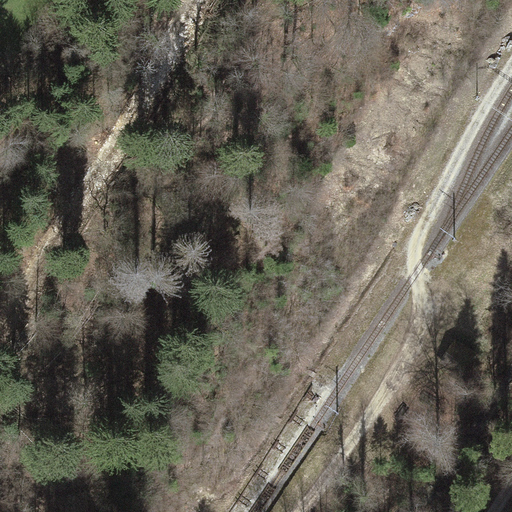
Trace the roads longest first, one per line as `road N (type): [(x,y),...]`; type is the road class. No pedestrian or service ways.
road 1 (track): [(297,511),(407,347),(420,302),(414,275),(423,222),(511,67)]
road 2 (track): [(0,327),(202,0)]
